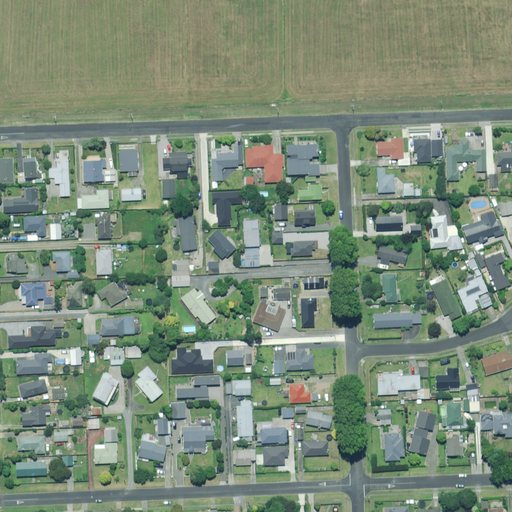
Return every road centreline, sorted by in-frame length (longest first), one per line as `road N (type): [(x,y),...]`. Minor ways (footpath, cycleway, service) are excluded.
road 1 (residential): [(0,501),(358,485)]
road 2 (residential): [(342,121),(0,134)]
road 3 (residential): [(342,121),(352,350)]
road 4 (residential): [(511,114),(342,121)]
road 5 (residential): [(358,485),(511,478)]
road 6 (residential): [(352,350),(430,348),(500,325)]
road 7 (residential): [(352,350),(358,485)]
